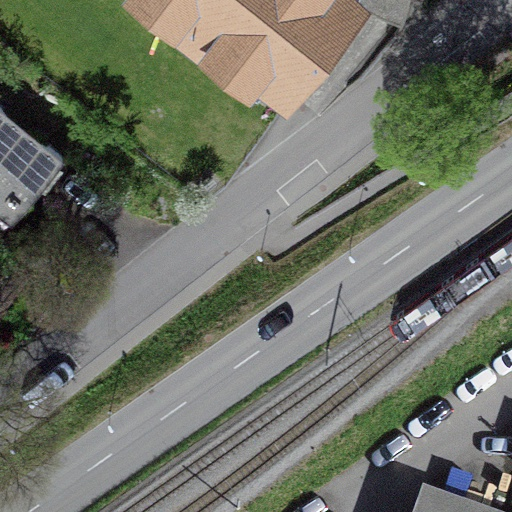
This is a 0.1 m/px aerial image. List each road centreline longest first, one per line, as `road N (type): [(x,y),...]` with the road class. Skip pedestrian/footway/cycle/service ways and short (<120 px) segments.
road 1 (residential): [(0,401),(229,226),(497,0)]
road 2 (tertiary): [(29,511),(511,173)]
